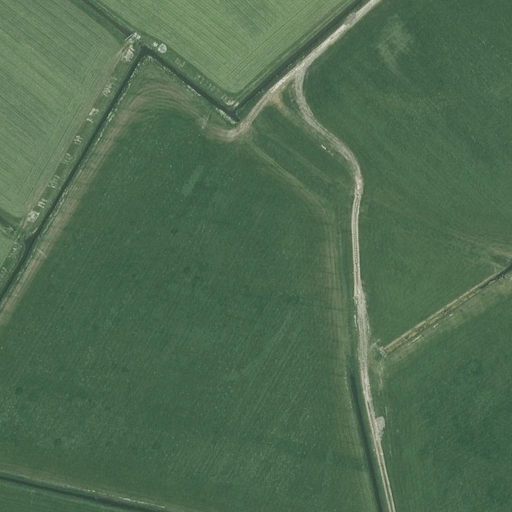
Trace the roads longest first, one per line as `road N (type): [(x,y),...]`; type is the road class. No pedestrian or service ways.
road 1 (track): [(269,92),(357,182),(357,331),(390,511)]
road 2 (track): [(377,0),(269,92)]
